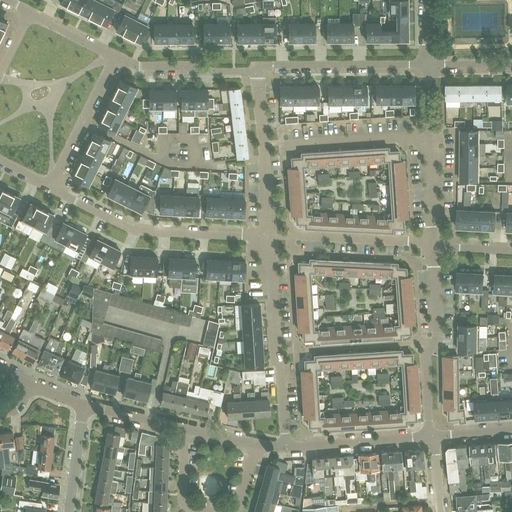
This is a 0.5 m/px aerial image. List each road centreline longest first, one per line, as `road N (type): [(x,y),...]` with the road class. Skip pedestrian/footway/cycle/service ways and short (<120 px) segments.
road 1 (residential): [(268,237),(142,232),(50,188)]
road 2 (residential): [(284,447),(268,237)]
road 3 (residential): [(255,444),(235,509),(190,508),(182,496),(184,428)]
road 4 (residential): [(430,437),(432,245)]
road 5 (residential): [(426,64),(256,70)]
road 6 (residential): [(263,147),(427,136)]
road 7 (residential): [(268,237),(432,245)]
road 8 (residential): [(430,437),(284,447)]
road 9 (residential): [(114,57),(50,188)]
road 10 (residential): [(234,70),(114,57)]
